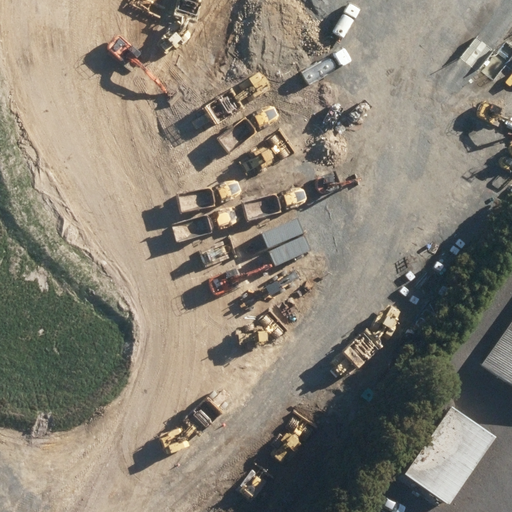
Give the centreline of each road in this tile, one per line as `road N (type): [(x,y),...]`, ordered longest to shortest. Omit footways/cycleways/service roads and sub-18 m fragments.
road 1 (track): [(0,383),(36,384),(290,333),(376,277),(440,193),(489,43),(511,8)]
road 2 (unknown): [(180,511),(511,12)]
road 3 (unknown): [(511,89),(231,511)]
road 4 (unknown): [(511,366),(394,266)]
